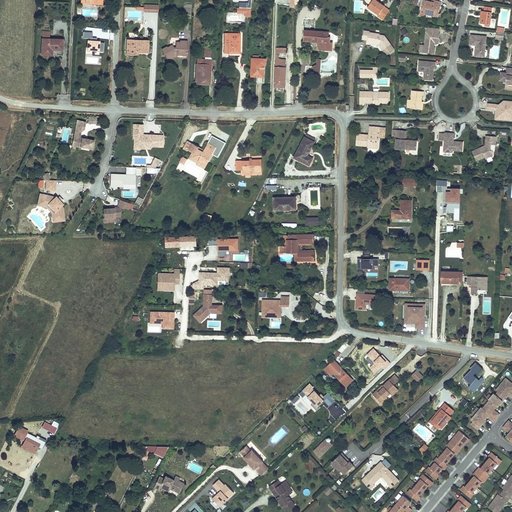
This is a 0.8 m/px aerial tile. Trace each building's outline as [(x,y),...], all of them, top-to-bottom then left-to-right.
[(389,10),(384,7),(385,6),(381,3),(380,4),(378,2),(378,1),(376,0),(365,0),(366,1),(367,2),(370,4),(368,7),(378,15),(378,16),(383,19),(389,10)] [(439,13),(442,2),(434,0),(434,2),(431,2),(422,0),(419,16),(424,17),(425,14),(434,16),(435,13),(436,12),(439,13)] [(490,25),(492,8),(484,7),(484,11),(482,11),(481,16),(482,16),(482,18),(481,17),(480,23),(490,25)] [(250,17),(251,8),(237,8),(237,13),(246,13),(245,17),(250,17)] [(330,37),(325,37),(326,32),(305,30),(304,40),(318,42),(318,45),(325,46),(325,49),(332,49),(332,42),(330,42),(330,37)] [(394,50),(385,36),(380,35),(380,34),(370,32),(364,31),(363,39),(368,40),(368,42),(370,42),(371,42),(378,43),(378,45),(379,45),(387,55),(394,50)] [(503,40),(504,32),(499,32),(497,31),(496,39),(503,40)] [(438,43),(440,34),(427,32),(425,45),(425,46),(424,47),(423,52),(434,53),(435,47),(433,47),(433,45),(434,45),(435,42),(438,43)] [(238,53),(238,47),(240,47),(240,34),(229,34),(229,43),(225,43),(224,53),(238,53)] [(485,52),(486,36),(471,35),(470,44),(476,45),(477,45),(477,47),(476,47),(475,56),(482,56),(482,52),(485,52)] [(62,50),(63,40),(42,39),(41,55),(49,55),(49,49),(62,50)] [(148,53),(149,41),(130,40),(129,54),(135,54),(135,52),(148,53)] [(175,53),(177,53),(177,54),(178,55),(182,55),(187,55),(188,41),(180,41),(180,42),(176,42),(176,48),(174,48),(173,45),(168,48),(167,47),(162,50),(167,59),(175,54),(174,53),(175,53)] [(212,65),(212,59),(211,57),(211,49),(204,48),(204,57),(205,57),(205,59),(204,65),(208,65),(207,82),(196,81),(196,84),(210,85),(211,65),(212,65)] [(177,57),(178,55),(177,54),(177,53),(175,53),(174,53),(175,54),(167,59),(168,61),(175,57),(177,57)] [(285,87),(286,60),(281,60),(281,59),(279,59),(279,55),(276,55),(276,56),(276,60),(274,87),(285,87)] [(207,82),(208,65),(204,65),(205,59),(197,59),(196,81),(207,82)] [(264,74),(264,65),(265,65),(266,59),(259,59),(253,59),(252,59),(252,76),(257,76),(257,74),(264,74)] [(320,74),(321,59),(317,59),(317,65),(313,67),(312,73),(320,74)] [(432,72),(432,70),(433,70),(434,67),(435,67),(435,62),(419,61),(418,71),(425,71),(424,80),(433,80),(433,72),(432,72)] [(511,67),(507,67),(506,73),(501,72),(499,80),(504,81),(503,83),(506,83),(509,84),(508,86),(511,86),(511,67)] [(421,109),(422,96),(423,96),(424,92),(412,90),(411,108),(421,109)] [(388,103),(389,92),(369,92),(369,103),(369,104),(373,104),(373,103),(380,103),(388,103)] [(511,112),(511,101),(504,101),(499,105),(488,104),(487,109),(497,110),(497,112),(496,112),(495,118),(502,118),(504,116),(511,117),(511,112)] [(511,121),(511,112),(511,117),(504,116),(502,118),(495,118),(495,120),(511,121)] [(84,129),(85,122),(77,120),(75,130),(80,131),(81,131),(82,131),(84,129)] [(379,137),(380,128),(370,127),(369,135),(368,137),(366,136),(366,135),(358,134),(357,145),(368,146),(369,144),(374,145),(374,142),(379,142),(379,137)] [(163,146),(163,135),(151,135),(151,136),(145,136),(143,135),(143,129),(134,128),(133,138),(134,138),(134,144),(139,144),(139,145),(145,146),(146,146),(146,147),(151,147),(151,146),(163,146)] [(416,150),(417,143),(412,143),(411,141),(411,140),(405,140),(406,131),(398,130),(398,131),(392,131),(392,137),(397,137),(397,139),(396,139),(396,148),(405,149),(416,150)] [(462,151),(463,142),(454,141),(454,133),(445,132),(445,133),(440,133),(439,139),(445,139),(444,141),(443,152),(451,152),(453,152),(453,150),(462,151)] [(93,150),(95,140),(81,137),(79,137),(79,135),(75,134),(73,141),(77,142),(76,146),(93,150)] [(226,143),(212,136),(208,143),(216,147),(213,154),(218,157),(226,143)] [(492,156),(493,151),(490,149),(491,144),(495,145),(496,142),(494,142),(494,136),(486,136),(485,145),(485,147),(482,149),(481,147),(472,151),(476,161),(485,157),(486,159),(492,156)] [(307,155),(314,142),(313,142),(305,137),(295,157),(309,165),(312,158),(307,155)] [(213,154),(216,147),(208,143),(204,151),(198,149),(199,147),(192,143),(188,150),(192,152),(194,153),(193,157),(207,165),(213,154)] [(207,165),(193,157),(194,153),(192,152),(189,158),(198,163),(197,164),(205,169),(207,165)] [(262,170),(261,160),(236,161),(236,170),(243,170),(243,172),(253,172),(253,170),(262,170)] [(135,183),(136,167),(127,167),(127,176),(124,176),(124,175),(111,174),(111,185),(123,186),(123,187),(130,188),(130,183),(135,183)] [(413,186),(414,178),(402,178),(402,186),(413,186)] [(55,190),(56,180),(46,180),(46,190),(55,190)] [(437,180),(437,192),(444,192),(443,203),(460,203),(460,189),(444,188),(444,181),(437,180)] [(63,204),(61,202),(58,199),(56,196),(54,198),(53,196),(40,194),(38,201),(42,202),(42,204),(47,205),(48,204),(55,211),(54,212),(55,217),(57,217),(58,221),(65,220),(63,207),(61,206),(63,204)] [(296,209),(295,197),(274,198),(275,210),(296,209)] [(128,209),(130,204),(121,200),(119,206),(120,206),(128,209)] [(55,211),(48,204),(47,205),(42,204),(42,202),(38,201),(37,206),(46,208),(51,213),(52,222),(58,221),(57,217),(55,217),(54,212),(55,211)] [(411,218),(411,201),(401,201),(401,211),(392,211),(392,218),(411,218)] [(121,216),(120,208),(109,209),(104,209),(104,218),(108,218),(108,222),(116,221),(115,217),(121,216)] [(314,245),(314,234),(310,235),(310,243),(298,243),(298,252),(314,252),(314,250),(300,250),(300,245),(314,245)] [(298,252),(298,243),(310,243),(310,235),(288,235),(288,239),(287,239),(287,246),(284,246),(281,246),(281,253),(295,253),(295,261),(314,261),(314,252),(298,252)] [(196,246),(196,236),(181,237),(181,247),(196,246)] [(181,247),(181,237),(175,237),(166,237),(166,247),(181,247)] [(209,238),(209,245),(218,244),(219,256),(226,256),(226,251),(239,251),(238,239),(218,240),(218,238),(209,238)] [(357,259),(357,278),(363,278),(363,269),(373,269),(373,266),(379,266),(379,258),(371,258),(371,251),(363,251),(363,259),(357,259)] [(429,270),(430,260),(417,259),(417,264),(421,264),(421,270),(429,270)] [(194,283),(193,288),(204,289),(204,283),(218,284),(218,279),(230,280),(230,267),(218,267),(218,273),(200,272),(200,280),(194,283)] [(175,283),(175,278),(179,278),(180,268),(175,268),(175,273),(158,273),(158,287),(175,287),(175,283)] [(463,283),(463,272),(442,272),(442,283),(463,283)] [(483,290),(483,282),(487,283),(487,277),(468,276),(468,284),(472,285),(472,294),(478,294),(478,290),(483,290)] [(409,290),(409,279),(390,279),(390,289),(409,290)] [(201,322),(211,312),(223,313),(223,305),(212,304),(212,301),(213,301),(213,294),(212,294),(205,294),(205,305),(195,315),(201,322)] [(377,295),(357,294),(356,309),(366,310),(366,304),(376,305),(377,295)] [(280,307),(280,305),(282,305),(290,305),(290,299),(282,299),(263,299),(263,316),(268,316),(268,312),(282,312),(282,307),(280,307)] [(417,308),(405,307),(405,317),(411,317),(410,323),(416,323),(416,328),(424,328),(425,317),(423,317),(423,312),(425,312),(425,304),(417,304),(417,308)] [(173,319),(173,317),(175,317),(175,312),(152,312),(151,323),(164,323),(168,323),(168,324),(168,328),(175,328),(175,319),(173,319)] [(345,389),(352,382),(331,362),(322,371),(328,377),(331,374),(345,389)] [(482,369),(475,362),(470,368),(471,369),(463,378),(470,385),(468,387),(474,393),(481,384),(478,382),(475,379),(476,378),(473,375),(475,372),(478,375),(482,369)] [(422,377),(416,371),(410,377),(416,383),(422,377)] [(380,403),(386,397),(388,394),(390,396),(397,391),(392,386),(398,381),(392,375),(388,379),(390,381),(385,385),(383,383),(372,395),(380,403)] [(511,391),(511,390),(511,389),(511,383),(507,380),(503,385),(501,384),(496,390),(498,392),(504,397),(505,398),(508,394),(511,397),(511,391)] [(311,404),(317,410),(321,407),(319,405),(321,403),(323,404),(325,402),(330,407),(336,401),(328,393),(324,397),(322,394),(320,396),(313,388),(310,384),(300,394),(303,397),(302,398),(310,406),(311,404)] [(501,400),(504,397),(498,392),(495,395),(494,393),(492,396),(489,400),(496,406),(497,407),(502,401),(501,400)] [(298,396),(292,401),(295,404),(301,398),(298,396)] [(388,400),(386,397),(380,403),(383,405),(388,400)] [(493,409),(496,406),(489,400),(489,401),(485,405),(483,408),(490,413),(497,418),(499,414),(493,409)] [(442,428),(451,417),(449,416),(453,411),(445,403),(440,409),(442,410),(433,421),(440,427),(442,428)] [(497,418),(490,413),(483,408),(482,407),(476,413),(484,420),(486,417),(488,415),(488,416),(489,417),(494,421),(497,418)] [(440,427),(433,421),(442,410),(440,409),(440,408),(429,421),(438,430),(440,427)] [(477,430),(485,420),(484,420),(476,413),(473,417),(471,419),(474,421),(471,424),(477,430)] [(511,429),(506,424),(503,427),(508,431),(510,432),(508,434),(506,437),(511,441),(511,430),(511,429)] [(466,443),(469,439),(459,430),(449,442),(458,450),(464,443),(465,442),(466,443)] [(306,448),(317,438),(311,431),(300,441),(306,448)] [(330,449),(335,445),(333,443),(332,444),(331,444),(329,444),(328,444),(327,442),(327,441),(327,439),(328,438),(323,443),(330,449)] [(456,454),(459,451),(458,450),(449,442),(446,446),(447,447),(443,453),(450,459),(451,457),(454,453),(456,454)] [(321,458),(330,449),(323,443),(315,451),(321,458)] [(422,453),(428,447),(425,444),(420,450),(421,451),(420,452),(422,453)] [(163,457),(168,447),(148,446),(146,450),(142,458),(146,460),(151,451),(163,457)] [(255,471),(261,478),(269,470),(263,464),(263,463),(252,452),(251,452),(247,448),(240,454),(244,459),(244,460),(255,471)] [(498,464),(501,460),(491,452),(488,456),(489,457),(486,461),(485,463),(492,469),(497,463),(498,464)] [(445,464),(448,460),(450,459),(443,453),(438,458),(437,457),(434,461),(435,462),(442,468),(443,469),(447,465),(445,464)] [(342,454),(341,455),(349,463),(351,462),(346,458),(342,454)] [(341,455),(333,464),(339,471),(342,471),(346,475),(355,466),(351,462),(349,463),(341,455)] [(385,460),(382,463),(387,469),(391,465),(385,460)] [(382,463),(381,462),(366,477),(362,480),(368,487),(372,483),(373,484),(381,476),(389,484),(388,485),(391,488),(399,481),(387,469),(382,463)] [(441,470),(442,468),(435,462),(430,468),(429,467),(426,471),(435,479),(439,475),(437,474),(441,470)] [(487,474),(492,469),(485,463),(483,465),(480,468),(479,467),(476,471),(486,479),(489,475),(487,474)] [(482,483),(486,479),(476,471),(473,475),(474,476),(471,479),(470,481),(477,487),(481,482),(482,483)] [(433,482),(423,474),(419,478),(421,479),(416,485),(423,491),(425,489),(428,485),(429,486),(433,482)] [(511,475),(502,488),(504,489),(502,492),(510,498),(511,494),(511,492),(511,475)] [(179,493),(184,483),(179,481),(174,479),(174,480),(165,476),(164,479),(159,476),(154,488),(159,490),(160,488),(168,492),(170,489),(170,488),(172,489),(173,490),(179,493)] [(361,484),(357,479),(349,486),(353,490),(361,484)] [(220,492),(213,499),(220,507),(234,494),(226,485),(225,486),(220,480),(214,486),(220,492)] [(288,495),(286,492),(291,489),(291,488),(286,481),(281,484),(278,481),(270,486),(273,490),(272,491),(286,511),(295,505),(288,495)] [(472,493),(477,487),(470,481),(468,483),(465,487),(463,486),(460,490),(470,498),(473,494),(472,493)] [(423,491),(416,485),(412,490),(410,489),(407,493),(417,501),(420,497),(419,496),(422,492),(423,491)] [(328,495),(333,490),(329,487),(324,491),(328,495)] [(498,511),(501,508),(501,506),(503,505),(506,500),(508,501),(510,498),(502,492),(500,495),(498,494),(489,507),(495,511),(498,511)] [(99,511),(102,507),(100,506),(106,495),(103,493),(100,499),(94,510),(94,511),(96,511),(99,511)] [(94,510),(100,499),(96,496),(90,508),(94,510)] [(411,502),(403,496),(399,501),(397,499),(395,502),(397,503),(405,509),(404,510),(407,511),(409,511),(411,509),(407,506),(409,504),(411,502)] [(467,508),(471,504),(461,496),(458,499),(459,501),(456,504),(454,506),(461,511),(466,507),(467,508)] [(391,507),(389,509),(392,511),(402,511),(403,511),(404,510),(405,509),(397,503),(393,508),(391,507)]
